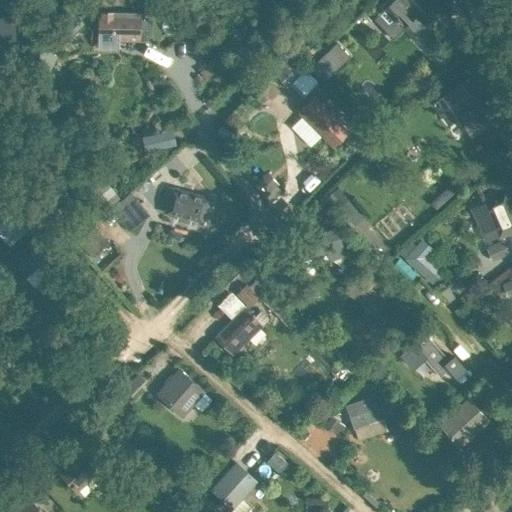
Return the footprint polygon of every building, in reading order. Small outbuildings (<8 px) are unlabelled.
[(392,0),(383,9),(417,43),(434,26),(407,0),(392,0)] [(99,10),(98,32),(117,33),(117,41),(141,42),(141,35),(151,35),(152,19),(141,19),(142,12),(99,10)] [(433,55),(440,62),(454,49),(447,41),(433,55)] [(337,42),(310,68),(323,82),(350,56),(337,42)] [(42,49),(35,65),(49,72),(56,56),(42,49)] [(285,68),(277,78),(288,89),(295,78),(285,68)] [(296,79),(292,83),(305,95),(318,82),(305,70),(296,79)] [(464,80),(442,96),(468,132),(490,115),(464,80)] [(298,112),(333,147),(350,131),(314,95),(298,112)] [(362,130),(348,144),(357,153),(370,138),(362,130)] [(155,133),(141,136),(144,150),(158,148),(155,133)] [(449,171),(440,150),(430,155),(439,176),(449,171)] [(267,172),(256,181),(267,193),(277,184),(267,172)] [(98,185),(92,190),(103,202),(115,192),(104,180),(102,182),(101,180),(97,184),(98,185)] [(17,184),(3,197),(16,212),(30,199),(17,184)] [(338,187),(329,195),(340,208),(349,200),(338,187)] [(203,221),(209,198),(173,188),(166,211),(178,215),(177,219),(190,223),(191,218),(203,221)] [(488,212),(484,214),(490,227),(494,225),(499,236),(511,230),(511,206),(505,191),(483,201),(488,212)] [(117,213),(129,229),(149,214),(136,198),(117,213)] [(14,240),(29,225),(18,215),(3,230),(14,240)] [(96,228),(79,244),(93,258),(110,242),(96,228)] [(336,228),(292,244),(299,262),(343,246),(336,228)] [(440,274),(424,260),(433,250),(422,240),(404,260),(432,284),(440,274)] [(77,282),(40,241),(15,264),(26,276),(41,264),(66,291),(77,282)] [(508,252),(503,241),(488,247),(493,258),(508,252)] [(356,299),(370,307),(383,286),(357,270),(351,281),(363,288),(356,299)] [(236,293),(250,307),(260,296),(247,283),(236,293)] [(393,283),(386,290),(395,298),(401,291),(393,283)] [(216,336),(233,353),(261,325),(244,308),(216,336)] [(427,336),(401,357),(414,371),(426,361),(441,379),(449,372),(457,382),(467,372),(454,357),(449,362),(427,336)] [(155,393),(181,417),(205,391),(179,367),(155,393)] [(139,374),(122,391),(127,397),(145,380),(139,374)] [(379,393),(345,404),(353,428),(387,417),(379,393)] [(439,423),(460,447),(489,420),(468,397),(439,423)] [(332,418),(327,426),(338,434),(343,426),(332,418)] [(94,428),(84,438),(90,445),(95,451),(106,441),(94,428)] [(60,471),(76,489),(106,463),(95,451),(90,445),(60,471)] [(499,461),(489,450),(475,463),(485,474),(499,461)] [(222,500),(231,508),(258,480),(237,461),(211,490),(222,500)] [(14,511),(42,511),(30,499),(14,511)] [(222,500),(217,506),(223,511),(228,511),(231,508),(222,500)]
